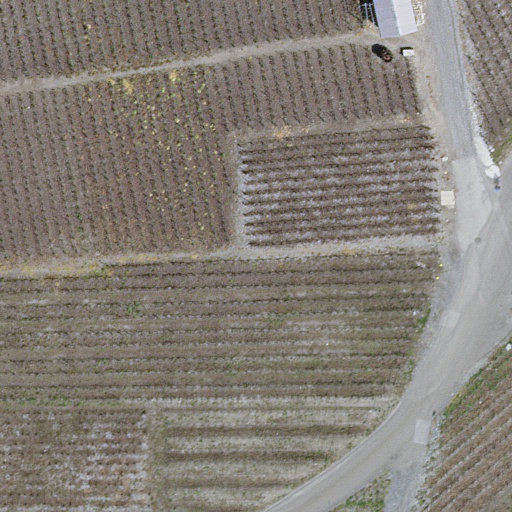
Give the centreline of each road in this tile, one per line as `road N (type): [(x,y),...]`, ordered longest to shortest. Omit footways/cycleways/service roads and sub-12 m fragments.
road 1 (unclassified): [(511,223),(422,402),(341,481),(292,511)]
road 2 (track): [(511,297),(485,282),(433,0)]
